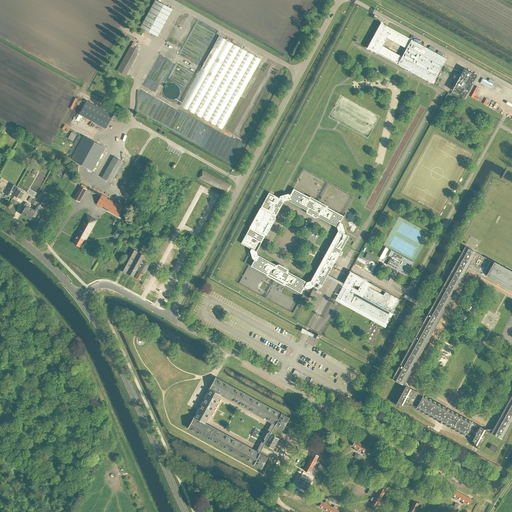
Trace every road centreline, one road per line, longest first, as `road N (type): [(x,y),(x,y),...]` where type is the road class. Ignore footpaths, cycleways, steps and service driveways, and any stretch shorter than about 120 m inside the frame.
road 1 (unclassified): [(169,317),(339,0)]
road 2 (track): [(0,261),(67,332),(154,511)]
road 3 (primary): [(185,511),(124,373),(78,297)]
road 4 (unclassified): [(323,405),(169,317)]
road 5 (unclassified): [(295,511),(278,501),(277,490),(323,405)]
